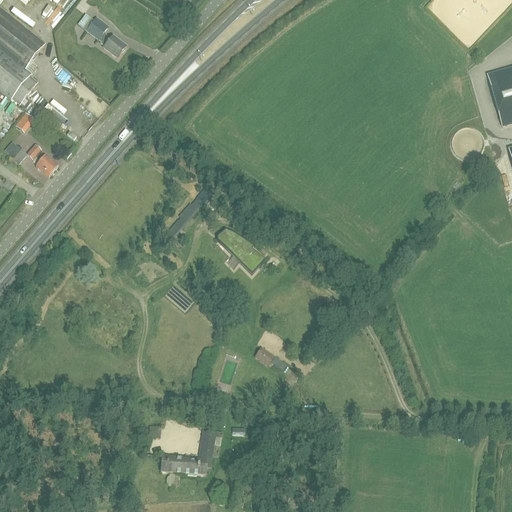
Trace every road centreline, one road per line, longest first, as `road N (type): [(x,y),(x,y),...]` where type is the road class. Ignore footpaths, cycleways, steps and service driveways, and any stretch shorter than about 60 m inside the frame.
road 1 (track): [(81,244),(113,283),(142,297),(138,366),(153,391),(326,413),(511,423)]
road 2 (unclassified): [(0,251),(218,0)]
road 3 (primary): [(0,282),(138,123)]
road 4 (primary): [(138,123),(279,0)]
road 5 (primary): [(250,0),(138,123)]
road 6 (unknown): [(511,132),(485,134),(471,74),(511,54)]
